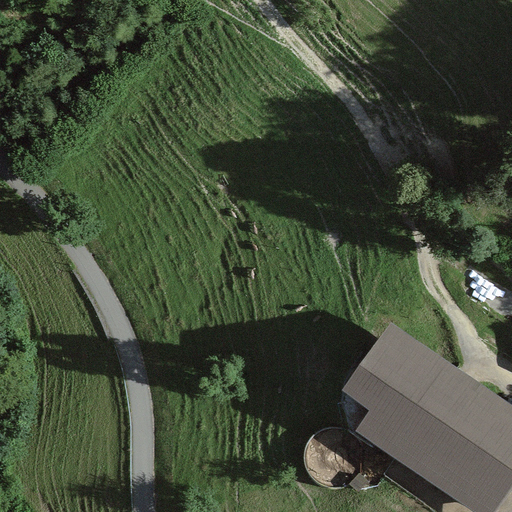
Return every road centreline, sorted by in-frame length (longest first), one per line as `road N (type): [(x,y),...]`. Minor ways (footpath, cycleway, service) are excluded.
road 1 (residential): [(145,511),(141,400),(130,350),(75,248),(0,159)]
road 2 (track): [(511,290),(431,238),(375,125),(260,0)]
